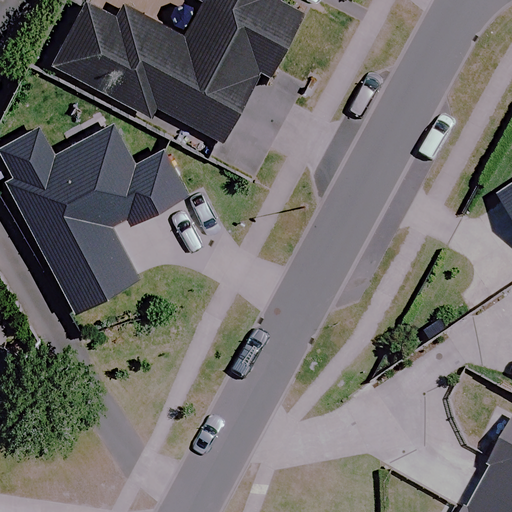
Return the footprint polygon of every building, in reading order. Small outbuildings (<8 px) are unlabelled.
[(154,109),(220,145),(257,76),(255,75),(257,73),(268,79),(303,14),(276,0),(194,0),(199,2),(181,36),(120,5),(113,17),(83,1),(46,66),(147,119),(154,109)] [(0,144),(14,171),(6,175),(76,309),(143,274),(116,222),(128,216),(132,221),(191,190),(167,144),(139,159),(117,116),(58,147),(44,120),(0,142),(0,144)] [(511,184),(496,194),(511,217),(511,184)] [(0,415),(23,362),(0,350),(0,415)] [(511,414),(486,462),(491,464),(478,487),(511,505),(511,414)] [(511,511),(511,505),(478,487),(466,510),(461,507),(458,511),(511,511)]
